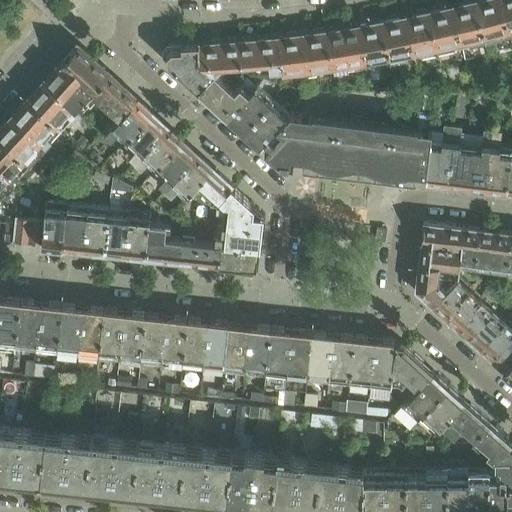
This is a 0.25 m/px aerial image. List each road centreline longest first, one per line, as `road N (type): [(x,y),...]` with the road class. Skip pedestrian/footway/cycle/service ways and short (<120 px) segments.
road 1 (residential): [(124,0),(117,44),(284,196),(279,297)]
road 2 (residential): [(0,268),(279,297)]
road 3 (residential): [(392,309),(405,207),(420,199),(511,209)]
road 4 (residential): [(511,405),(392,309)]
